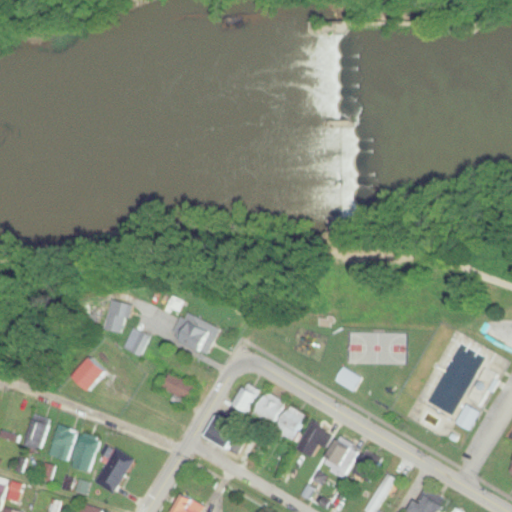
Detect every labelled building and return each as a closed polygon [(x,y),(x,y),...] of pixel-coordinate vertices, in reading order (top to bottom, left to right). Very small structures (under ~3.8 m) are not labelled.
[(108,328),(127,334),(136,306),(118,300),(108,328)] [(223,329),(189,311),(176,336),(210,354),(223,329)] [(155,337),(146,332),(134,351),(143,356),(155,337)] [(91,392),(109,372),(93,358),(75,377),(91,392)] [(352,367),(345,380),(363,392),(370,379),(352,367)] [(471,399),(484,406),(502,376),(490,369),(471,399)] [(200,387),(173,373),(165,389),(177,395),(173,402),(188,409),(200,387)] [(244,416),(265,396),(255,386),(234,406),(244,416)] [(273,428),(290,405),(272,393),(255,416),(273,428)] [(475,405),(487,413),(478,431),(465,423),(475,405)] [(279,430),(294,441),(310,419),(296,408),(279,430)] [(52,423),(36,418),(27,447),(43,452),(52,423)] [(213,431),(227,451),(245,438),(231,418),(213,431)] [(300,447),(315,459),(334,436),(320,423),(300,447)] [(69,462),(81,432),(64,425),(52,455),(69,462)] [(73,466),(92,474),(106,441),(87,433),(73,466)] [(362,453),(342,442),(326,468),(346,480),(362,453)] [(119,495),(140,460),(120,449),(100,483),(119,495)] [(371,483),(382,464),(368,456),(357,475),(371,483)] [(0,511),(3,511),(9,480),(0,478),(0,511)] [(27,486),(16,482),(9,500),(20,504),(27,486)] [(367,511),(378,511),(394,487),(386,482),(367,511)] [(207,511),(210,507),(187,495),(178,511),(207,511)] [(421,511),(446,511),(450,506),(430,496),(421,511)]
